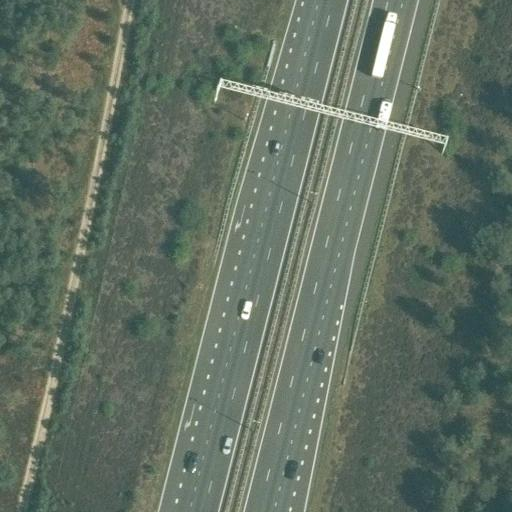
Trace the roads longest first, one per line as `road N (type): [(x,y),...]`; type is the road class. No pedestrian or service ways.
road 1 (motorway): [(321,0),(188,511)]
road 2 (motorway): [(272,511),(398,0)]
road 3 (track): [(126,0),(20,511)]
